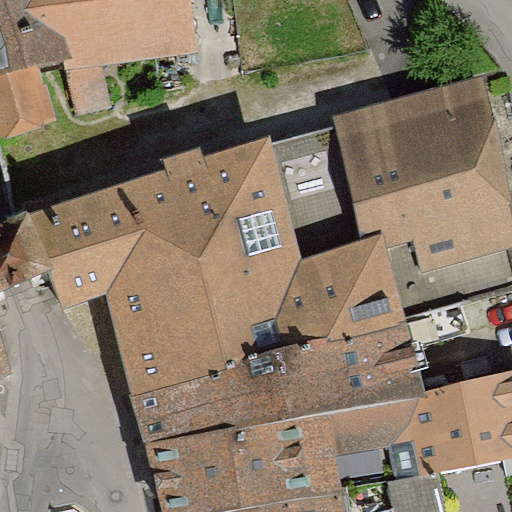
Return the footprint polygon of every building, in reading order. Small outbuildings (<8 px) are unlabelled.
[(0,0),(0,74),(38,63),(38,65),(62,60),(63,63),(65,62),(52,0),(0,0)] [(184,0),(52,0),(65,62),(190,43),(184,0)] [(38,63),(0,74),(0,134),(49,121),(38,65),(38,63)] [(336,126),(364,254),(375,250),(373,244),(411,231),(418,263),(383,276),(396,320),(511,288),(511,246),(479,87),(336,126)] [(95,88),(73,93),(78,114),(100,108),(95,88)] [(59,304),(111,286),(124,339),(240,293),(364,254),(336,126),(261,146),(203,165),(200,154),(165,165),(168,176),(28,222),(50,281),(59,304)] [(28,222),(20,203),(14,206),(8,214),(3,216),(8,227),(20,245),(24,259),(29,273),(28,274),(33,287),(50,281),(28,222)] [(8,227),(3,216),(0,217),(0,285),(5,298),(21,292),(33,287),(28,274),(29,273),(24,259),(20,245),(8,227)] [(124,340),(138,390),(396,320),(383,276),(375,250),(364,254),(240,293),(124,339),(124,340)] [(0,379),(10,378),(0,336),(0,300),(5,298),(0,285),(0,379)] [(511,291),(511,288),(396,320),(138,390),(152,441),(295,421),(401,402),(417,397),(511,375),(511,372),(416,395),(403,344),(467,325),(461,306),(511,291)] [(401,402),(417,473),(509,456),(511,454),(511,375),(417,397),(401,402)] [(295,421),(152,441),(170,511),(219,511),(335,490),(330,456),(390,445),(397,477),(417,473),(401,402),(295,421)] [(338,511),(335,490),(219,511),(511,511),(511,469),(511,465),(511,454),(509,456),(417,473),(397,477),(398,480),(392,482),(397,511),(338,511)]
